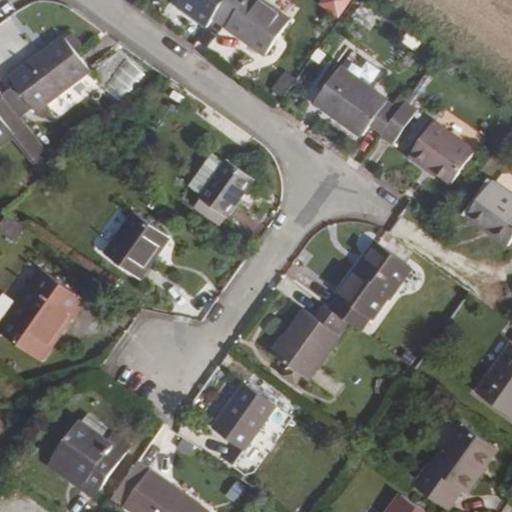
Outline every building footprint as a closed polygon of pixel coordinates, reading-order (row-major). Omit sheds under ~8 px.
[(208,27),(214,19),(227,0),(181,0),(177,6),(208,27)] [(260,0),(227,0),(214,19),(265,56),(290,21),(270,7),(260,0)] [(40,117),(93,77),(65,39),(11,79),(16,85),(36,111),(40,117)] [(368,125),(382,134),(402,105),(343,63),(318,98),(364,130),(368,125)] [(5,101),(20,123),(36,111),(16,85),(1,97),(5,101)] [(391,146),(419,107),(407,98),(402,105),(382,134),(379,138),(391,146)] [(20,123),(5,101),(0,104),(0,146),(10,139),(40,179),(54,168),(20,123)] [(451,183),(475,150),(433,120),(408,156),(425,168),(428,165),(451,183)] [(233,217),(260,180),(234,160),(232,162),(220,153),(195,186),(208,195),(206,197),(233,217)] [(510,246),(511,242),(511,192),(494,180),(469,217),(510,246)] [(0,211),(0,233),(5,237),(15,223),(0,211)] [(155,261),(172,237),(139,213),(108,254),(144,280),(157,262),(155,261)] [(337,289),(340,290),(331,302),(349,314),(366,326),(373,315),(376,317),(411,268),(376,243),(356,271),(352,268),(337,289)] [(0,331),(42,363),(87,303),(44,271),(0,329),(0,331)] [(349,314),(331,302),(325,297),(316,309),(305,301),(273,347),(308,372),(349,314)] [(511,355),(482,396),(511,418),(511,355)] [(240,451),(272,406),(240,383),(208,428),(240,451)] [(111,432),(105,440),(78,421),(51,459),(82,481),(79,485),(94,495),(129,445),(111,432)] [(435,472),(431,469),(417,488),(448,510),(461,491),(465,494),(497,450),(466,428),(435,472)] [(207,511),(138,462),(114,497),(135,511),(207,511)] [(425,511),(402,496),(390,511),(425,511)]
